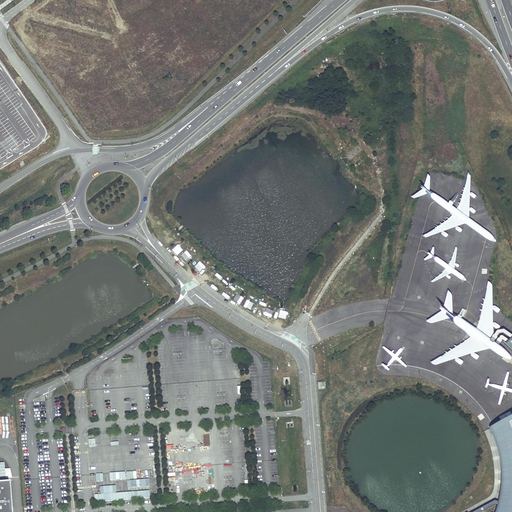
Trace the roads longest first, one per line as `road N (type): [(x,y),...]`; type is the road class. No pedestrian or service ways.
road 1 (tertiary): [(148,240),(194,291),(297,351),(315,511)]
road 2 (trunk): [(273,73),(354,20),(414,6),(450,14),(479,34),(511,83)]
road 3 (tertiary): [(229,93),(142,147),(69,150)]
road 4 (secondary): [(143,186),(273,73)]
road 5 (secondary): [(342,0),(229,93)]
road 6 (unclassified): [(69,150),(0,37)]
road 7 (secondary): [(229,93),(169,147),(124,165)]
